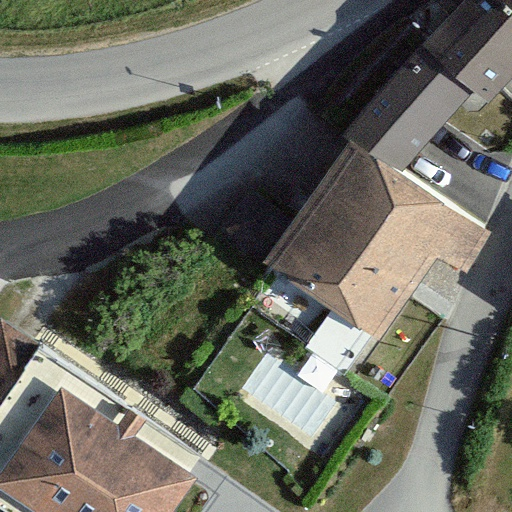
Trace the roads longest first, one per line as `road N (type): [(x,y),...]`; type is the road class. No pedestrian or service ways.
road 1 (secondary): [(0,92),(160,66),(319,0)]
road 2 (unclassified): [(511,250),(445,426),(428,511)]
